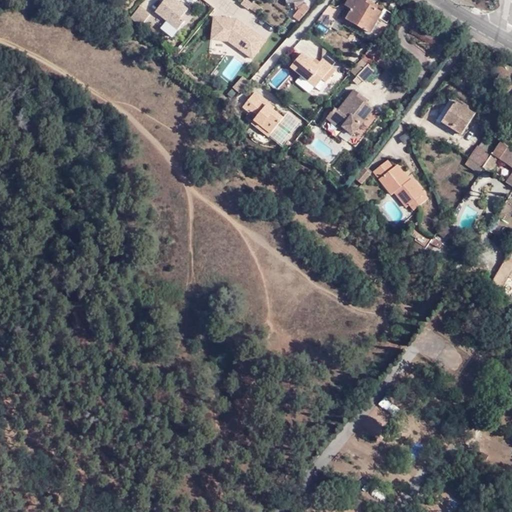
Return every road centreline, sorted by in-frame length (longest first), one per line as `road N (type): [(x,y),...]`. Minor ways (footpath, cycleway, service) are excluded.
road 1 (track): [(211,511),(227,453),(195,222),(170,163),(130,117),(0,42)]
road 2 (unknown): [(425,182),(392,123),(462,14)]
